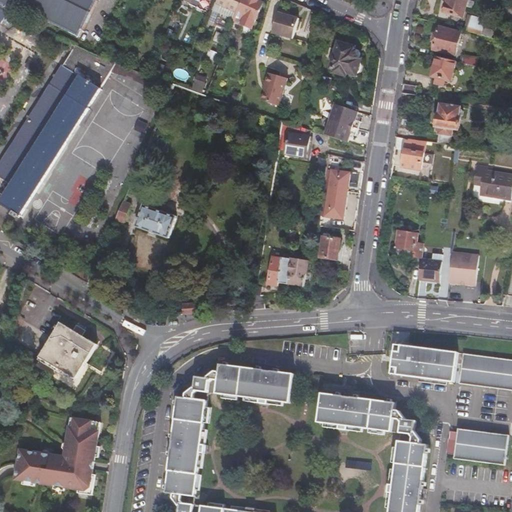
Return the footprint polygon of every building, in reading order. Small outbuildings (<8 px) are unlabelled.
[(0,0),(0,3),(9,9),(14,3),(80,36),(96,0),(0,0)] [(212,0),(187,0),(191,2),(190,4),(207,12),(212,0)] [(235,21),(242,0),(219,0),(218,4),(226,8),(223,16),(235,21)] [(263,2),(257,0),(242,0),(235,21),(232,28),(241,32),(244,25),(252,28),(254,28),(263,2)] [(464,14),(467,4),(468,0),(448,0),(444,13),(463,18),(464,14)] [(0,24),(9,9),(0,3),(0,24)] [(279,10),(272,33),(292,39),(298,20),(286,16),(287,13),(279,10)] [(467,32),(490,38),(492,31),(483,29),(486,20),(471,16),(467,32)] [(455,56),(456,53),(462,30),(440,24),(433,49),(455,56)] [(249,36),(252,28),(244,25),(241,32),(249,36)] [(117,60),(75,43),(0,161),(0,192),(5,195),(1,202),(20,215),(100,88),(100,87),(110,71),(117,60)] [(356,47),(339,43),(333,72),(348,75),(347,79),(357,81),(358,75),(359,75),(360,73),(363,71),(365,65),(362,60),(363,55),(361,55),(356,50),(356,47)] [(461,63),(475,66),(477,59),(462,55),(461,63)] [(450,81),(455,61),(437,57),(432,77),(435,78),(434,84),(442,86),(444,80),(450,81)] [(117,60),(110,71),(170,93),(174,84),(117,60)] [(287,78),(268,73),(265,85),(266,85),(262,101),(280,106),(287,78)] [(208,78),(198,75),(194,84),(195,84),(203,87),(205,87),(208,78)] [(403,94),(416,96),(417,87),(404,85),(403,94)] [(234,91),(231,103),(238,105),(242,94),(234,91)] [(436,143),(451,145),(452,133),(459,134),(462,119),(464,117),(465,113),(464,112),(462,111),(462,108),(441,105),(439,116),(437,117),(435,128),(439,129),(436,143)] [(335,106),(331,119),(355,127),(357,120),(360,112),(335,106)] [(326,135),(350,142),(352,134),(355,127),(331,119),(326,135)] [(308,156),(312,130),(301,126),(300,133),(289,131),(285,153),(308,156)] [(424,153),(405,150),(404,156),(403,165),(422,168),(424,153)] [(143,158),(135,178),(141,181),(150,161),(143,158)] [(511,199),(511,174),(484,170),(484,166),(476,165),(474,179),(482,180),(481,195),(511,199)] [(329,193),(347,196),(349,176),(331,173),(329,193)] [(344,222),(347,196),(329,193),(325,220),(344,222)] [(125,201),(117,219),(125,222),(133,205),(125,201)] [(169,238),(176,216),(143,205),(136,226),(169,238)] [(409,257),(423,260),(424,246),(418,245),(420,234),(408,232),(409,228),(402,227),(401,231),(400,231),(397,249),(407,251),(410,251),(409,257)] [(339,264),(341,243),(323,241),(321,261),(339,264)] [(480,255),(454,252),(451,282),(462,283),(463,282),(469,282),(477,284),(480,255)] [(423,260),(420,279),(442,282),(444,256),(435,255),(434,261),(423,260)] [(280,282),(289,284),(294,258),(292,258),(284,257),(283,258),(274,256),(270,284),(279,285),(280,282)] [(68,270),(90,284),(96,271),(75,258),(68,270)] [(294,258),(289,284),(306,287),(309,261),(294,258)] [(257,294),(254,310),(267,309),(269,293),(257,294)] [(183,307),(183,315),(196,314),(195,306),(183,307)] [(57,323),(39,351),(75,374),(97,340),(82,331),(86,326),(77,320),(74,325),(61,317),(58,320),(57,320),(55,322),(57,323)] [(457,384),(478,386),(511,391),(511,360),(484,356),(393,344),(389,373),(415,377),(415,381),(443,385),(444,380),(451,381),(453,364),(459,365),(457,384)] [(75,374),(39,351),(37,353),(74,376),(75,374)] [(174,396),(170,432),(168,441),(163,440),(162,448),(168,449),(162,494),(168,495),(168,499),(175,508),(174,511),(250,511),(251,508),(242,506),(241,511),(192,505),(189,501),(196,452),(201,453),(202,445),(197,444),(198,436),(204,395),(207,392),(257,399),(256,404),(264,405),(265,400),(287,403),(291,373),(269,370),(270,365),(261,364),(261,369),(217,363),(216,371),(212,370),(202,378),(193,376),(192,386),(183,392),(182,397),(174,396)] [(351,391),(344,390),(342,390),(341,396),(320,393),(316,422),(336,424),(337,425),(337,429),(345,431),(346,426),(395,433),(397,435),(391,485),(385,484),(385,492),(390,493),(387,511),(417,511),(420,496),(423,497),(424,490),(421,489),(426,445),(419,444),(419,441),(412,432),(413,422),(403,421),(396,412),(392,411),(393,403),(350,397),(351,391)] [(72,431),(69,431),(64,461),(21,454),(16,483),(83,493),(90,489),(100,427),(74,423),(72,431)] [(506,435),(468,429),(455,428),(451,458),(461,459),(502,464),(506,435)]
